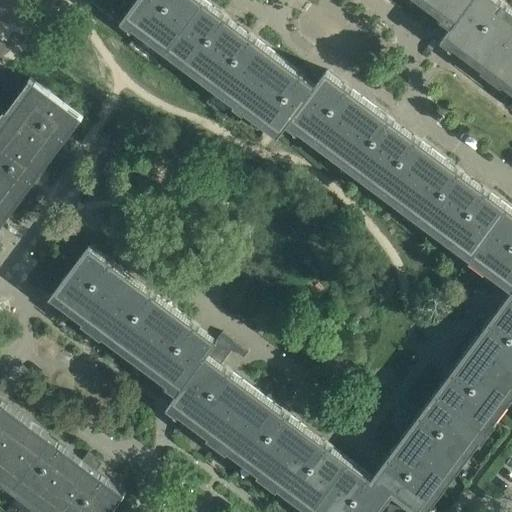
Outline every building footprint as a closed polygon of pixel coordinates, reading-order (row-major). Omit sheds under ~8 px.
[(101,0),(102,1),(99,5),(122,22),(127,15),(161,41),(191,0),(101,0)] [(195,67),(231,19),(205,0),(191,0),(161,41),(195,67)] [(511,50),(511,8),(508,5),(501,0),(429,0),(447,13),(456,20),(446,33),(497,71),(511,50)] [(230,92),(265,45),(231,19),(195,67),(230,92)] [(370,101),(327,70),(317,83),(265,45),(230,92),(282,132),(293,118),(334,149),(370,101)] [(511,82),(511,50),(497,71),(511,82)] [(62,146),(84,117),(36,81),(4,124),(52,160),(59,165),(70,151),(62,146)] [(369,175),(405,128),(370,101),(334,149),(369,175)] [(0,196),(15,209),(52,160),(4,124),(0,128),(0,196)] [(404,202),(440,154),(405,128),(369,175),(404,202)] [(439,228),(475,180),(440,154),(404,202),(439,228)] [(474,254),(509,206),(475,180),(439,228),(474,254)] [(0,243),(0,228),(15,209),(0,196),(0,244),(1,244),(0,243)] [(511,207),(509,206),(474,254),(508,279),(511,282),(511,288),(507,294),(508,295),(500,306),(511,314),(511,207)] [(97,323),(133,275),(90,244),(54,292),(97,323)] [(139,355),(175,307),(133,275),(97,323),(139,355)] [(511,381),(511,314),(500,306),(468,349),(511,381)] [(258,390),(233,371),(222,363),(233,348),(245,357),(249,351),(223,331),(217,339),(175,307),(139,355),(182,387),(172,400),(222,438),(258,390)] [(484,427),(511,389),(511,381),(468,349),(436,391),(484,427)] [(0,465),(33,422),(0,396),(0,391),(3,387),(0,385),(0,465)] [(272,475),(308,428),(258,390),(222,438),(272,475)] [(452,469),(484,427),(436,391),(404,434),(452,469)] [(0,471),(47,507),(83,459),(33,422),(0,465),(0,471)] [(315,508),(351,460),(308,428),(272,475),(315,508)] [(384,511),(420,511),(452,469),(404,434),(373,476),(368,472),(369,471),(364,467),(363,468),(351,460),(315,508),(321,511),(379,511),(381,509),(384,511)] [(53,511),(111,511),(127,492),(97,470),(103,462),(89,452),(83,459),(47,507),(53,511)]
